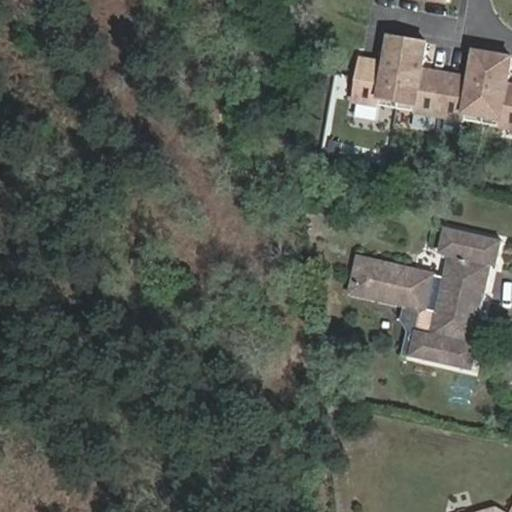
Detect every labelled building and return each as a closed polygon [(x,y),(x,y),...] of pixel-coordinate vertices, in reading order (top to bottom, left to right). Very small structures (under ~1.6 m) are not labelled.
[(399,103),(411,34),(393,31),(388,58),(364,54),(357,96),(399,103)] [(442,110),(449,69),(425,65),(430,38),(411,34),(399,103),(442,110)] [(485,118),(497,49),(479,46),(474,73),(449,69),(442,110),(485,118)] [(511,122),(511,79),(510,80),(511,67),(511,52),(497,49),(485,118),(511,122)] [(506,243),(449,229),(443,254),(453,257),(448,278),(362,258),(356,283),(372,286),(369,298),(439,314),(434,336),(419,332),(413,358),(475,372),(481,347),(476,346),(495,267),(500,268),(506,243)] [(372,286),(356,283),(353,294),(369,298),(372,286)]
